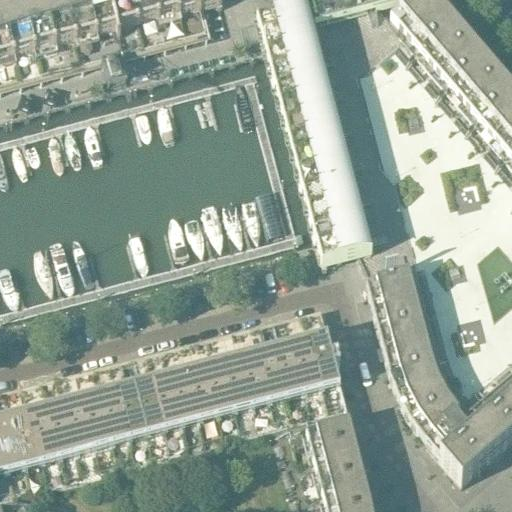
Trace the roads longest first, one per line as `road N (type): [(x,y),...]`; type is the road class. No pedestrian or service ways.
road 1 (residential): [(0,385),(341,295)]
road 2 (residential): [(425,511),(385,436),(341,295)]
